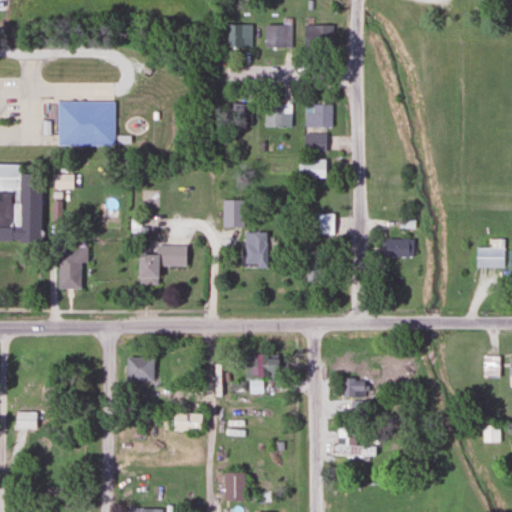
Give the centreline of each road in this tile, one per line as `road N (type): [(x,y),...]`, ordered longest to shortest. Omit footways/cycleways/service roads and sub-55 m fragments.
road 1 (residential): [(511,321),(0,329)]
road 2 (residential): [(209,326),(222,107),(254,84),(360,77)]
road 3 (residential): [(354,322),(361,0)]
road 4 (residential): [(316,511),(313,323)]
road 5 (residential): [(107,511),(109,328)]
